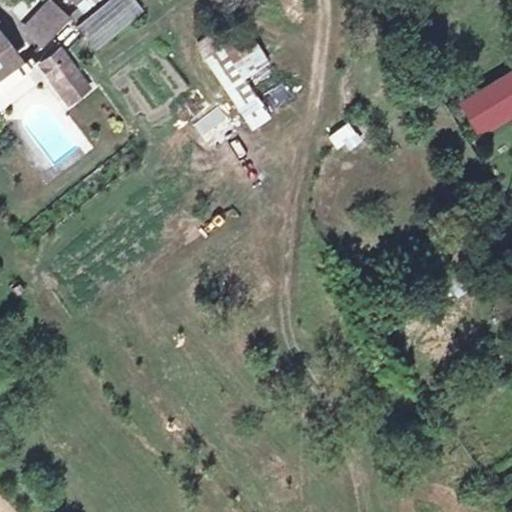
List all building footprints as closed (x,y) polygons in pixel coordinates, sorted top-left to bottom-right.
[(86,0),(65,0),(75,10),(86,0)] [(134,0),(107,0),(76,26),(95,50),(144,11),(134,0)] [(46,56),(67,29),(55,18),(34,46),(46,56)] [(244,126),(290,101),(245,20),(224,32),(219,23),(194,37),(244,126)] [(0,100),(24,80),(0,44),(0,100)] [(45,63),(51,71),(67,60),(61,52),(45,63)] [(67,60),(51,71),(70,100),(87,88),(67,60)] [(511,116),(511,94),(507,86),(478,103),(492,127),(511,116)] [(511,122),(511,116),(492,127),(478,103),(465,110),(482,140),(511,122)] [(327,132),(342,153),(360,140),(345,119),(327,132)]
